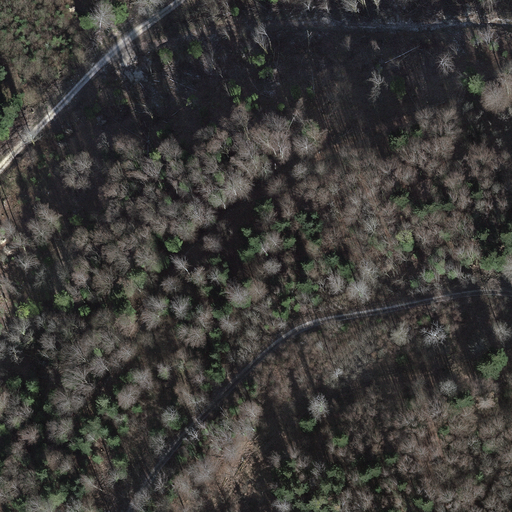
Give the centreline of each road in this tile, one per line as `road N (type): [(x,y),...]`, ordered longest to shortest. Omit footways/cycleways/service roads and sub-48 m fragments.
road 1 (track): [(99,403),(164,287),(256,194),(397,120),(511,85)]
road 2 (track): [(126,511),(199,416),(306,323),(459,292),(511,290)]
road 3 (track): [(116,48),(235,25),(511,22)]
road 4 (track): [(223,511),(259,459),(322,398),(511,350)]
road 5 (track): [(0,166),(174,0)]
